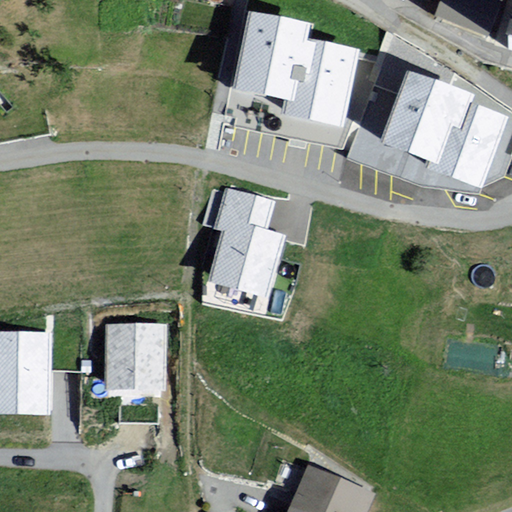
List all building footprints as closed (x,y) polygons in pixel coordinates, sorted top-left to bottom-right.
[(442,0),(435,18),(489,39),(504,0),(442,0)] [(304,24),(235,15),(223,95),(293,105),(300,48),(304,24)] [(350,54),(300,48),(293,105),(291,122),(342,128),(350,54)] [(472,96),(410,73),(385,140),(435,159),(433,165),(479,182),(502,119),(468,106),(472,96)] [(256,234),(263,203),(204,190),(194,233),(215,237),(204,284),(263,297),(276,238),(256,234)] [(34,331),(0,333),(0,424),(40,422),(34,331)] [(355,511),(366,483),(298,459),(278,511),(355,511)]
